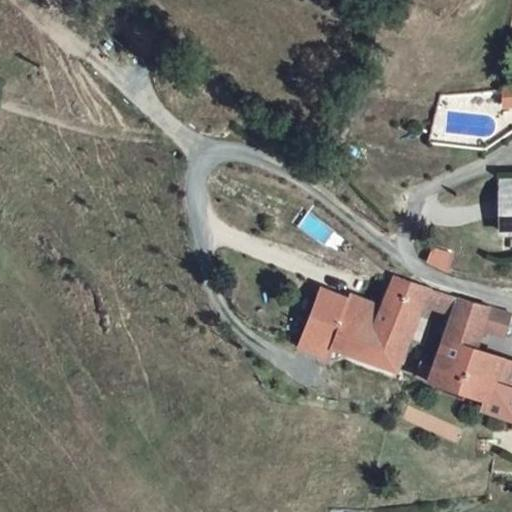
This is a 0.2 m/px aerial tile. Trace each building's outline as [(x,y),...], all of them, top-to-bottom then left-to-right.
[(511,86),(500,88),(502,108),(511,106),(511,86)] [(416,364),(430,332),(393,321),(386,342),(376,367),(381,369),(399,375),(403,360),(416,364)] [(361,340),(325,328),(307,385),(369,405),(372,395),(381,369),(376,367),(386,342),(363,334),(361,340)] [(464,345),(430,332),(416,364),(403,360),(399,375),(381,369),(372,395),(435,415),(464,345)] [(494,434),(511,439),(511,394),(508,393),(511,378),(511,362),(493,355),(488,367),(480,385),(466,425),(494,434)]
